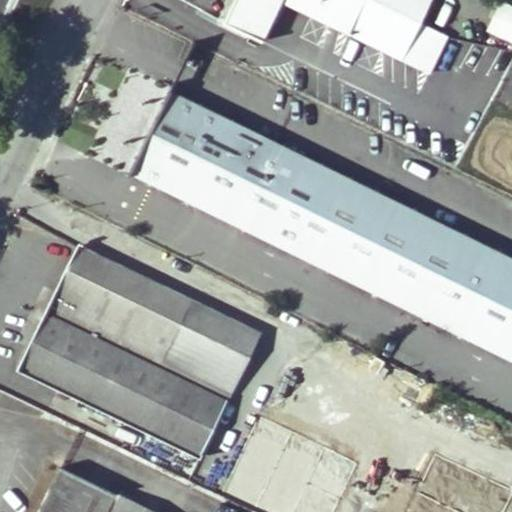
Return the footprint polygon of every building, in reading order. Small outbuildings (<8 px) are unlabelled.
[(233,0),(221,24),(261,42),(281,3),(282,0),(370,0),(420,24),(431,0),(233,0)] [(370,0),(282,0),(281,3),(348,36),(429,74),(448,37),(420,24),(370,0)] [(439,224),(168,91),(148,131),(128,172),(400,305),(439,224)] [(511,260),(439,224),(400,305),(511,359),(511,260)] [(78,244),(18,370),(199,457),(227,399),(259,334),(78,244)] [(151,511),(60,468),(38,511),(151,511)]
